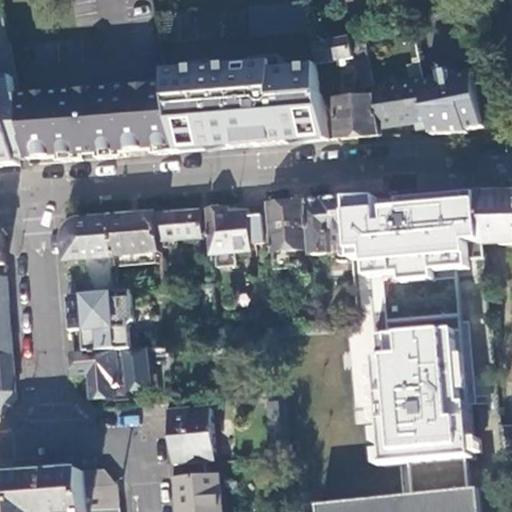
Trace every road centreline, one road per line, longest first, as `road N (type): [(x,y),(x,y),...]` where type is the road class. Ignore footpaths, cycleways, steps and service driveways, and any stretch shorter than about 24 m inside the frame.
road 1 (residential): [(511,164),(38,195)]
road 2 (residential): [(38,195),(57,438)]
road 3 (residential): [(150,511),(147,483),(125,455),(80,436),(57,438)]
